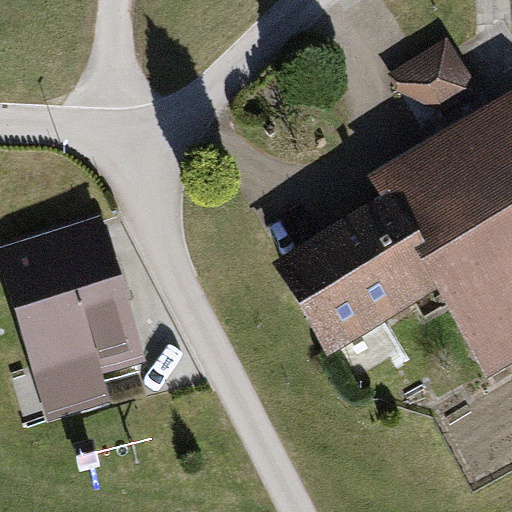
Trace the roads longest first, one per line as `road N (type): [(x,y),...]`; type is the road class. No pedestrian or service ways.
road 1 (track): [(302,511),(123,159),(77,129),(0,122)]
road 2 (track): [(123,159),(314,0)]
